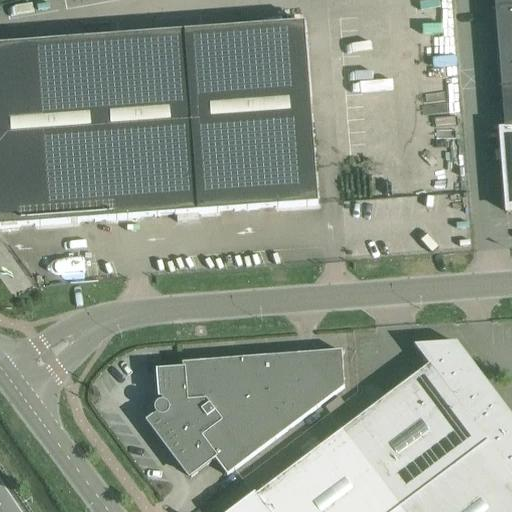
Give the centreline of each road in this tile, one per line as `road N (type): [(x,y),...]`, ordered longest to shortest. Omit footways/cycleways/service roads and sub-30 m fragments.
road 1 (unclassified): [(11,382),(95,325),(133,311),(511,284)]
road 2 (unknown): [(492,285),(468,0)]
road 3 (tertiary): [(107,511),(11,382)]
